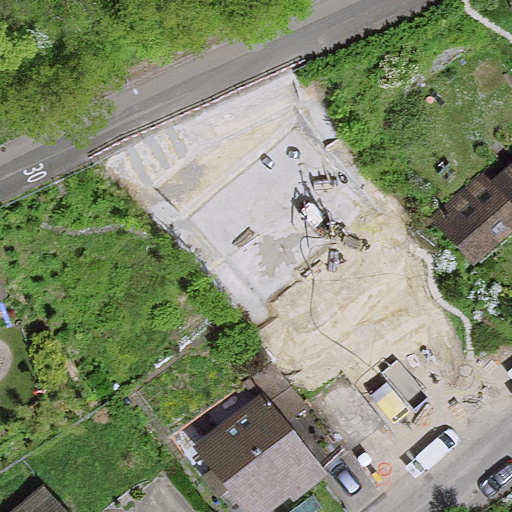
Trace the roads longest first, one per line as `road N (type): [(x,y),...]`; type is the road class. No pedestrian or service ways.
road 1 (residential): [(430,0),(0,200)]
road 2 (residential): [(408,511),(511,424)]
